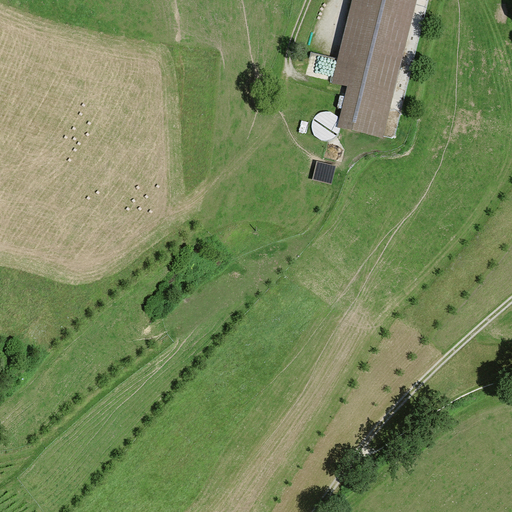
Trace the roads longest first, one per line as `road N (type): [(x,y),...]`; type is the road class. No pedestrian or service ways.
road 1 (track): [(315,511),(397,406),(511,299)]
road 2 (track): [(310,0),(292,66),(309,82),(345,92)]
